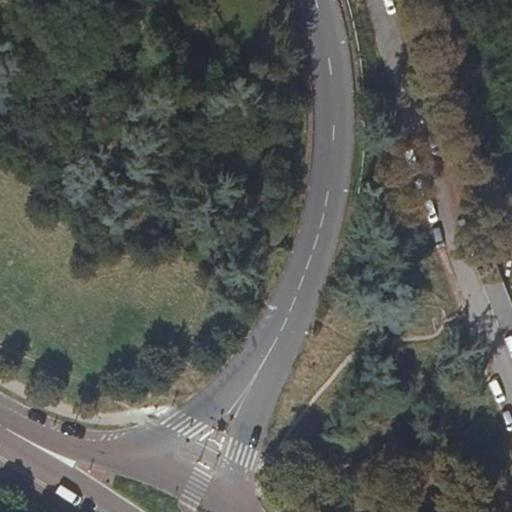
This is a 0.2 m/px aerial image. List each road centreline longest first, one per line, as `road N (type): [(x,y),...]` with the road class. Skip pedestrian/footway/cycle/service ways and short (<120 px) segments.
road 1 (trunk): [(315,0),(332,82),(328,188),(303,279),(254,377)]
road 2 (tertiary): [(4,431),(122,511)]
road 3 (tertiary): [(128,461),(4,431)]
